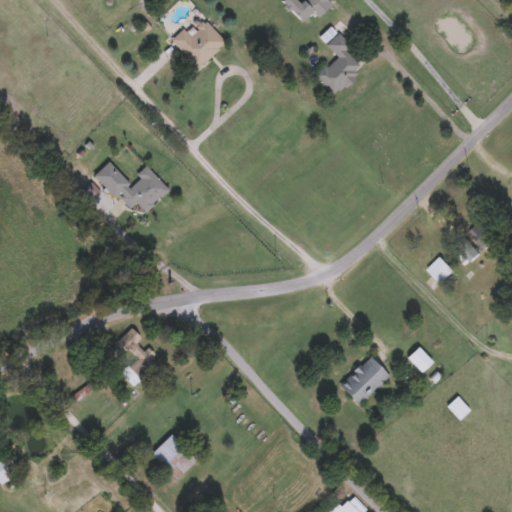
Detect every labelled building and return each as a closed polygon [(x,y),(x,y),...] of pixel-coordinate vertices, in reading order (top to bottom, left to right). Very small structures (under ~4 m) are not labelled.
[(170,39),(186,24),(185,23),(197,12),(225,42),(197,67),(170,39)] [(335,95),(314,76),(335,53),(326,45),(337,32),(349,43),(343,50),(361,66),(335,95)] [(146,164),(169,189),(145,211),(136,201),(128,209),(94,173),(108,160),(131,183),(139,176),(136,173),(146,164)] [(469,229),(484,217),(499,234),(484,246),(469,229)] [(441,282),(425,266),(439,253),(454,269),(441,282)] [(119,372),(130,360),(113,344),(130,326),(142,337),(139,340),(159,359),(133,385),(119,372)] [(420,372),(406,355),(417,345),(432,362),(420,372)] [(339,385),(367,354),(388,374),(360,405),(339,385)] [(469,410),(458,419),(446,404),(457,395),(469,410)] [(195,458),(175,478),(150,452),(170,433),(195,458)] [(16,483),(9,486),(6,480),(0,483),(0,455),(3,454),(16,483)] [(329,511),(345,496),(361,511),(329,511)]
